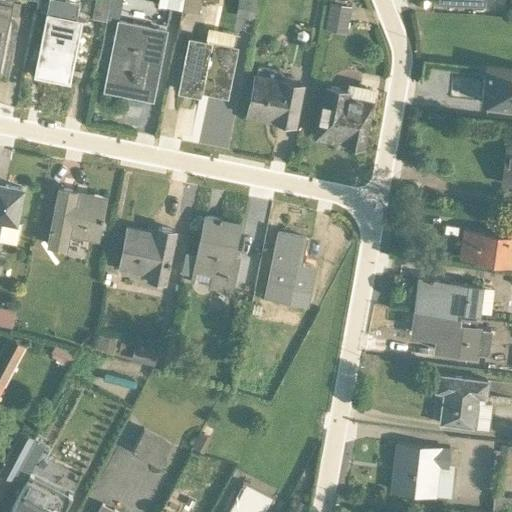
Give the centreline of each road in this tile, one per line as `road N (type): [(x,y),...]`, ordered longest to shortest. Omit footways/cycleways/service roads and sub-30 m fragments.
road 1 (residential): [(0,127),(374,203)]
road 2 (residential): [(374,203),(321,511)]
road 3 (residential): [(374,203),(398,93),(394,40),(379,0)]
